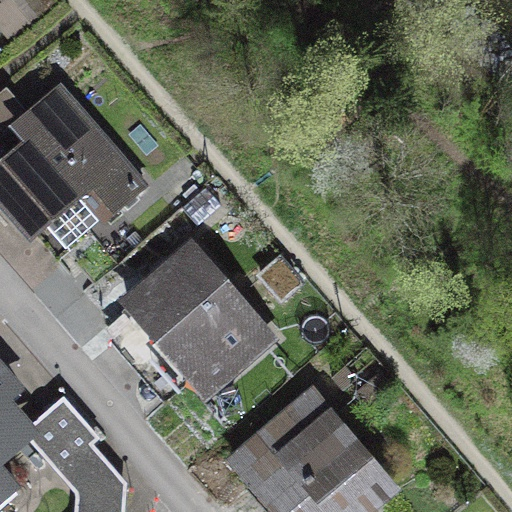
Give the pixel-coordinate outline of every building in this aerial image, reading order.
[(44,129),(0,167),(0,194),(58,261),(145,185),(60,90),(31,115),(44,129)] [(192,252),(131,305),(192,375),(216,354),(230,369),(267,337),(192,252)] [(0,501),(14,489),(0,473),(0,453),(22,434),(3,412),(20,397),(0,373),(0,501)] [(288,454),(254,482),(279,511),(367,511),(378,503),(339,457),(351,447),(308,397),(268,431),(288,454)] [(121,511),(124,485),(88,444),(61,468),(82,494),(80,511),(121,511)]
